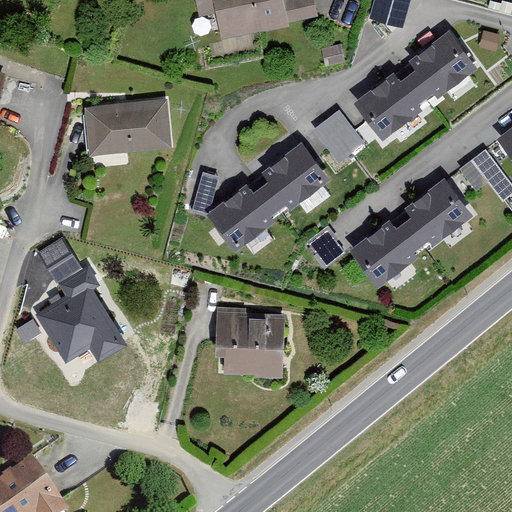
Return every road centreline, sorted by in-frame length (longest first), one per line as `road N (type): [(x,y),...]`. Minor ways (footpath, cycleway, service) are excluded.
road 1 (residential): [(213,157),(228,126),(279,100),(338,85),(434,8),(511,29)]
road 2 (secondary): [(242,511),(511,292)]
road 3 (residential): [(0,406),(165,450),(193,466),(230,511)]
road 4 (residential): [(321,238),(511,99)]
road 5 (residential): [(57,97),(0,321)]
